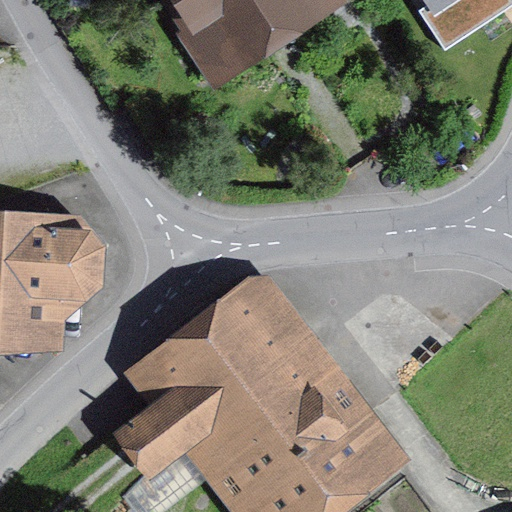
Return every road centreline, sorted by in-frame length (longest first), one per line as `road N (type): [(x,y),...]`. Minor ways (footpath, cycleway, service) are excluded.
road 1 (residential): [(177,262),(511,217)]
road 2 (residential): [(177,262),(18,0)]
road 3 (residential): [(0,477),(177,262)]
